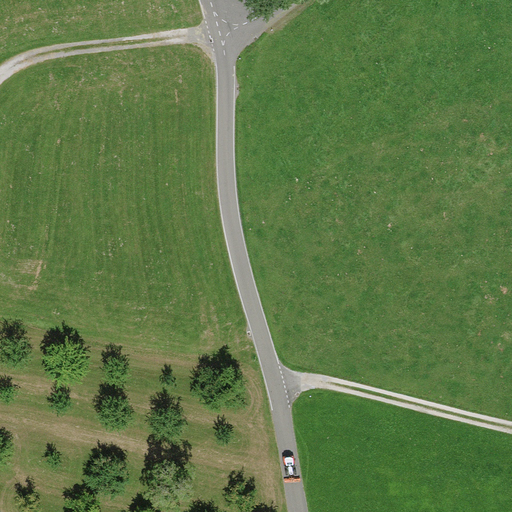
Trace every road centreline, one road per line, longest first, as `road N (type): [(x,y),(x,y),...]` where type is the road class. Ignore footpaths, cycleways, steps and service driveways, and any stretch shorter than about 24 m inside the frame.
road 1 (unclassified): [(298,511),(228,196),(222,34)]
road 2 (track): [(511,427),(321,382),(275,382)]
road 3 (track): [(0,80),(79,50),(222,34)]
